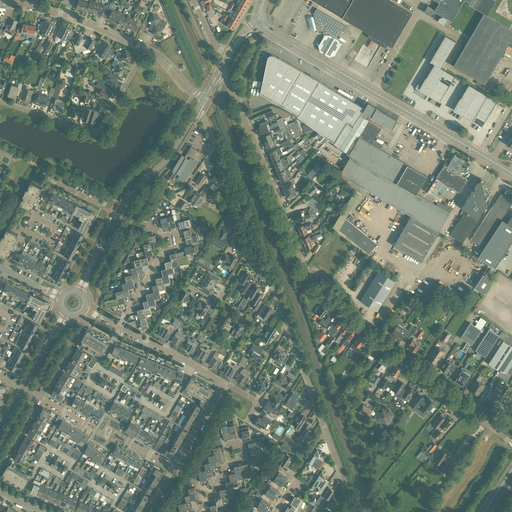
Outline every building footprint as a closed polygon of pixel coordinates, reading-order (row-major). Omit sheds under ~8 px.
[(90,2),(84,0),(81,10),(87,11),(90,1),(90,2)] [(311,0),(342,18),(392,47),(412,12),(391,0),(311,0)] [(434,0),(439,2),(434,11),(443,17),(439,18),(437,21),(444,25),(447,19),(452,21),(464,0),(469,3),(469,4),(484,13),(453,66),(477,80),(475,83),(486,90),(491,81),(487,79),(511,37),(511,29),(487,15),(496,0),(495,0),(434,0)] [(95,2),(90,1),(87,11),(87,10),(92,12),(95,2)] [(101,4),(95,2),(92,12),(97,14),(97,15),(101,4)] [(101,4),(97,15),(105,18),(107,12),(109,7),(105,6),(101,4)] [(239,4),(236,9),(242,13),(245,8),(239,4)] [(110,6),(109,7),(107,12),(105,18),(113,21),(118,11),(117,12),(113,10),(114,9),(113,9),(114,8),(110,6)] [(430,16),(434,9),(427,6),(424,12),(430,16)] [(242,13),(236,9),(233,8),(232,10),(235,11),(233,14),(239,18),(242,13)] [(327,32),(333,35),(336,30),(339,32),(340,30),(344,32),(346,29),(347,27),(317,9),(315,11),(313,14),(315,15),(319,32),(327,30),(327,32)] [(123,14),(118,11),(113,21),(113,22),(114,20),(118,23),(123,14)] [(127,16),(123,14),(118,23),(123,25),(127,16)] [(149,29),(153,31),(152,33),(159,36),(162,29),(161,29),(165,21),(159,19),(160,18),(153,14),(150,21),(152,22),(149,29)] [(230,20),(236,23),(239,18),(233,14),(231,17),(229,16),(227,18),(230,20)] [(132,19),(127,16),(123,25),(128,28),(132,19)] [(313,16),(308,18),(311,31),(317,30),(313,16)] [(4,25),(0,31),(0,35),(3,37),(5,32),(12,36),(15,29),(15,27),(18,22),(14,20),(14,19),(11,18),(10,21),(8,25),(7,25),(6,26),(4,25)] [(233,29),(236,23),(230,20),(227,18),(226,21),(223,25),(226,26),(227,25),(233,29)] [(137,21),(132,19),(128,28),(136,32),(138,26),(136,25),(137,21)] [(41,35),(43,36),(50,23),(45,20),(40,30),(43,32),(41,35)] [(46,37),(47,35),(50,36),(55,26),(50,23),(43,36),(46,37)] [(35,30),(35,26),(29,25),(28,32),(27,35),(27,36),(36,38),(37,31),(35,30)] [(59,42),(60,41),(67,27),(61,25),(55,37),(55,38),(55,39),(59,42)] [(60,41),(62,42),(64,43),(66,43),(67,40),(69,41),(74,33),(71,32),(72,30),(67,27),(60,41)] [(76,51),(78,52),(83,42),(81,41),(83,37),(82,36),(82,35),(81,35),(77,33),(75,37),(74,37),(73,39),(73,41),(72,42),(73,43),(76,51)] [(329,35),(324,36),(321,41),(318,46),(319,51),(328,57),(334,55),(337,51),(340,45),(339,40),(329,35)] [(456,41),(445,35),(442,41),(452,47),(456,41)] [(85,40),(83,42),(78,52),(90,49),(91,50),(91,48),(93,48),(94,46),(94,45),(96,41),(92,39),(92,38),(91,38),(90,38),(87,42),(85,40)] [(112,50),(110,49),(112,45),(105,42),(105,43),(102,41),(99,47),(97,50),(97,51),(101,53),(100,56),(104,58),(105,58),(107,59),(112,50)] [(442,41),(439,46),(449,52),(452,47),(442,41)] [(447,57),(449,52),(439,46),(436,51),(447,57)] [(133,58),(132,57),(134,54),(125,49),(122,54),(118,52),(114,58),(115,59),(112,65),(117,67),(114,72),(121,76),(122,75),(124,73),(123,73),(126,68),(123,67),(125,64),(121,62),(123,59),(129,63),(130,60),(131,60),(133,58)] [(447,57),(436,51),(433,55),(444,61),(447,57)] [(268,56),(268,57),(267,58),(260,93),(298,115),(297,116),(334,143),(347,122),(353,125),(363,108),(274,56),(273,55),(272,55),(271,55),(270,55),(269,56),(268,56)] [(444,61),(433,55),(430,61),(434,64),(440,67),(444,61)] [(434,64),(431,68),(441,75),(444,70),(440,67),(434,64)] [(439,79),(441,75),(431,68),(428,73),(439,79)] [(455,76),(444,70),(441,75),(452,81),(455,76)] [(116,85),(117,86),(117,85),(117,84),(119,81),(115,79),(117,76),(110,72),(107,77),(110,78),(108,82),(111,84),(110,85),(115,88),(116,85)] [(425,78),(436,84),(439,79),(428,73),(425,78)] [(439,79),(449,85),(452,81),(441,75),(439,79)] [(425,78),(423,82),(433,89),(436,84),(425,78)] [(446,90),(449,85),(439,79),(436,84),(446,90)] [(98,82),(97,83),(96,86),(99,88),(97,91),(97,92),(97,93),(98,94),(99,94),(108,100),(112,93),(104,89),(106,86),(98,82)] [(429,95),(433,89),(423,82),(419,89),(429,95)] [(18,86),(11,84),(8,94),(15,97),(16,95),(19,96),(23,84),(19,83),(18,86)] [(57,83),(54,93),(51,102),(54,103),(56,98),(60,86),(57,85),(57,83)] [(436,84),(433,89),(443,95),(446,90),(436,84)] [(468,84),(465,89),(475,94),(478,89),(468,84)] [(36,90),(33,89),(33,91),(28,89),(28,87),(25,86),(21,98),(24,99),(24,100),(26,101),(27,100),(30,101),(31,98),(34,99),(36,90)] [(439,101),(443,95),(433,89),(429,95),(439,101)] [(472,99),(475,94),(465,89),(463,93),(472,99)] [(484,100),(487,95),(478,89),(475,94),(472,99),(469,104),(466,108),(463,115),(472,121),(476,114),(479,109),(482,105),(484,100)] [(35,104),(45,107),(49,97),(44,95),(44,94),(39,93),(35,104)] [(460,98),(469,104),(472,99),(463,93),(460,98)] [(484,100),(494,106),(497,101),(487,95),(484,100)] [(56,98),(54,103),(52,109),(62,112),(65,101),(56,98)] [(457,103),(466,108),(469,104),(460,98),(457,103)] [(491,110),(494,106),(484,100),(482,105),(491,110)] [(78,105),(73,103),(71,103),(67,114),(69,115),(70,116),(72,116),(73,116),(75,116),(76,114),(78,114),(81,107),(78,107),(78,105)] [(397,120),(388,115),(371,105),(371,104),(368,103),(364,108),(354,125),(353,127),(347,123),(335,142),(334,144),(347,153),(347,154),(350,156),(340,174),(341,174),(338,179),(347,184),(349,180),(411,215),(394,245),(421,261),(428,249),(430,246),(449,213),(436,205),(422,197),(416,193),(426,175),(381,149),(383,145),(373,139),(383,123),(392,128),(397,120)] [(466,108),(457,103),(453,109),(463,115),(466,108)] [(86,120),(89,121),(92,109),(89,108),(90,106),(87,105),(82,119),(83,119),(83,120),(85,120),(86,120)] [(488,115),(491,110),(482,105),(479,109),(488,115)] [(98,111),(92,109),(89,121),(92,122),(92,123),(94,123),(95,123),(96,120),(97,115),(99,116),(104,107),(101,106),(100,106),(98,111)] [(479,109),(476,114),(485,120),(488,115),(479,109)] [(272,110),(267,113),(270,120),(275,117),(272,110)] [(482,126),(485,120),(476,114),(472,121),(482,126)] [(278,123),(279,126),(280,127),(285,125),(282,117),(277,120),(278,123)] [(274,127),(273,125),(269,127),(266,120),(259,123),(260,127),(259,127),(261,133),(273,128),(274,127)] [(291,139),(302,133),(297,120),(285,125),(287,128),(288,132),(288,133),(291,139)] [(274,139),(273,137),(271,131),(262,135),(265,142),(272,140),(274,139)] [(267,148),(274,145),(272,140),(265,142),(267,148)] [(174,171),(168,179),(175,184),(176,183),(184,187),(204,154),(191,146),(185,157),(182,155),(173,171),(174,171)] [(271,156),(282,152),(280,148),(269,152),(271,156)] [(273,161),(280,158),(279,156),(283,154),(282,152),(271,156),(273,161)] [(298,160),(299,161),(303,157),(302,156),(299,152),(293,157),(290,160),(290,161),(275,167),(277,171),(284,168),(283,167),(287,165),(289,164),(289,163),(291,161),(292,162),(297,159),(298,160)] [(290,161),(290,160),(293,157),(291,154),(287,157),(287,159),(284,160),(284,158),(273,163),(275,167),(290,161)] [(444,165),(436,177),(451,187),(459,192),(467,180),(466,179),(466,177),(463,177),(462,177),(462,175),(460,175),(459,174),(466,163),(455,155),(447,167),(444,165)] [(307,176),(311,179),(322,167),(317,163),(306,175),(307,176)] [(290,172),(288,168),(277,173),(279,177),(290,172)] [(298,173),(305,178),(307,176),(306,175),(300,170),(298,173)] [(290,172),(279,177),(281,181),(292,177),(291,175),(290,172)] [(195,182),(201,186),(207,177),(201,173),(195,182)] [(293,184),(294,184),(295,183),(294,182),(296,181),(294,177),(289,179),(289,180),(288,180),(289,183),(282,186),(283,186),(283,187),(283,189),(284,190),(284,191),(294,188),(293,184)] [(450,186),(446,184),(436,177),(428,190),(441,199),(450,186)] [(465,210),(449,235),(462,243),(484,210),(486,206),(482,203),(491,191),(482,185),(481,179),(478,183),(461,208),(465,210)] [(31,209),(35,201),(37,202),(38,201),(38,200),(39,199),(39,198),(39,197),(38,196),(42,188),(31,182),(20,204),(31,209)] [(312,195),(318,190),(318,189),(321,187),(318,184),(315,186),(313,184),(307,190),(312,195)] [(343,198),(349,190),(350,188),(346,185),(339,195),(343,198)] [(204,188),(200,194),(197,192),(194,196),(198,198),(197,199),(201,202),(202,199),(206,201),(211,193),(204,188)] [(298,191),(295,192),(294,188),(284,191),(285,193),(285,194),(285,196),(286,196),(287,197),(293,195),(294,197),(298,193),(298,191)] [(53,193),(48,202),(53,204),(58,196),(53,193)] [(511,201),(501,194),(471,239),(483,248),(511,203),(511,201)] [(57,209),(58,207),(62,198),(58,196),(53,204),(52,206),(57,209)] [(190,201),(198,206),(201,202),(197,199),(198,198),(194,196),(190,201)] [(304,216),(302,216),(300,211),(296,213),(297,214),(293,216),(295,222),(305,218),(306,221),(311,219),(321,203),(311,197),(306,204),(311,207),(308,211),(309,214),(304,216)] [(58,207),(63,209),(67,201),(62,198),(58,207)] [(182,200),(181,201),(178,206),(184,210),(188,204),(182,200)] [(72,203),(67,201),(63,209),(68,212),(72,203)] [(436,205),(449,213),(451,209),(441,203),(438,201),(436,205)] [(77,206),(72,203),(68,212),(73,214),(77,205),(77,206)] [(325,210),(330,212),(334,206),(329,204),(325,210)] [(90,212),(77,205),(73,214),(74,212),(80,216),(79,218),(83,220),(79,229),(86,232),(92,219),(93,219),(96,214),(91,211),(90,212)] [(172,213),(166,215),(169,227),(172,226),(173,227),(176,226),(175,221),(178,221),(177,219),(176,215),(175,209),(172,210),(172,213)] [(156,222),(157,221),(159,225),(162,225),(163,230),(166,229),(166,228),(169,227),(166,215),(160,216),(159,215),(155,216),(156,222)] [(502,219),(483,248),(500,259),(511,240),(511,215),(507,223),(502,219)] [(369,253),(376,243),(345,218),(337,227),(369,253)] [(187,226),(192,225),(190,219),(188,219),(178,222),(179,225),(179,229),(183,228),(187,226)] [(297,227),(299,232),(315,226),(317,225),(316,223),(312,224),(312,223),(308,225),(307,223),(297,227)] [(194,225),(192,225),(187,226),(188,229),(183,231),(184,234),(185,234),(186,237),(198,234),(196,227),(195,228),(194,225)] [(308,233),(307,231),(310,229),(310,230),(314,228),(315,228),(315,227),(315,226),(299,232),(301,236),(308,233)] [(219,234),(218,234),(215,239),(216,243),(219,245),(221,245),(223,247),(224,246),(228,241),(227,240),(226,239),(226,238),(226,237),(225,237),(229,231),(223,228),(219,234)] [(12,232),(8,229),(7,229),(0,243),(0,252),(7,256),(11,248),(13,249),(14,248),(14,247),(15,246),(15,245),(15,244),(14,243),(18,235),(12,232)] [(76,231),(73,236),(82,240),(84,235),(76,231)] [(313,237),(310,238),(309,236),(302,239),(304,243),(317,238),(322,236),(321,233),(312,237),(313,237)] [(200,240),(198,234),(186,237),(186,240),(187,243),(191,242),(192,245),(196,244),(199,244),(198,241),(200,240)] [(329,234),(322,245),(330,250),(336,238),(329,234)] [(155,238),(155,235),(148,236),(149,243),(150,243),(151,249),(152,249),(158,248),(157,244),(156,244),(155,238)] [(73,236),(71,241),(79,245),(82,240),(73,236)] [(318,240),(317,238),(304,243),(306,249),(313,247),(312,243),(318,240)] [(71,241),(68,245),(77,250),(79,245),(71,241)] [(147,257),(153,256),(152,249),(151,249),(150,243),(149,243),(143,244),(145,251),(147,257)] [(320,245),(317,243),(311,252),(314,254),(320,245)] [(184,247),(186,254),(197,251),(196,244),(192,245),(184,247)] [(68,245),(66,250),(74,254),(77,250),(68,245)] [(478,255),(478,256),(495,267),(495,266),(500,259),(483,248),(478,255)] [(72,259),(74,254),(66,250),(63,255),(72,259)] [(23,264),(27,256),(28,253),(23,251),(18,262),(23,264)] [(142,265),(149,263),(147,257),(145,251),(139,252),(140,258),(142,265)] [(184,256),(182,251),(179,252),(176,253),(179,266),(185,264),(185,265),(189,264),(186,255),(184,256)] [(28,267),(33,256),(28,253),(27,256),(23,264),(28,267)] [(171,261),(173,267),(179,266),(176,253),(173,254),(173,253),(169,254),(171,261)] [(236,261),(238,258),(232,254),(230,257),(229,256),(225,253),(221,260),(226,263),(226,264),(233,268),(235,264),(236,264),(237,262),(236,261)] [(32,269),(37,261),(38,258),(33,256),(28,267),(32,269)] [(57,262),(59,263),(68,267),(70,262),(60,257),(57,262)] [(137,273),(138,273),(144,271),(142,265),(140,258),(134,260),(136,266),(137,273)] [(37,272),(41,263),(43,260),(41,259),(39,262),(37,261),(32,269),(37,272)] [(211,264),(203,259),(201,263),(208,267),(211,264)] [(168,275),(175,273),(173,267),(171,261),(165,262),(166,269),(166,268),(168,275)] [(46,266),(41,263),(37,272),(42,274),(46,266)] [(59,263),(57,268),(65,272),(68,267),(59,263)] [(133,281),(139,279),(138,273),(137,273),(136,266),(129,268),(131,274),(133,281)] [(57,268),(55,273),(63,277),(65,272),(57,268)] [(164,283),(170,281),(168,275),(166,268),(166,269),(160,270),(162,276),(164,283)] [(377,311),(396,281),(382,272),(384,270),(380,268),(379,270),(360,301),(377,311)] [(63,277),(55,273),(51,271),(50,273),(51,274),(50,276),(60,282),(63,277)] [(249,280),(252,275),(251,274),(250,273),(247,271),(246,272),(244,271),(241,276),(240,277),(239,279),(239,280),(238,281),(243,284),(243,285),(242,285),(239,291),(245,294),(251,284),(249,283),(249,282),(248,281),(249,280)] [(220,279),(209,272),(200,287),(211,294),(214,290),(211,288),(215,281),(218,283),(220,279)] [(483,273),(474,287),(483,293),(492,279),(483,273)] [(128,289),(135,287),(133,281),(131,274),(125,276),(126,282),(128,289)] [(157,284),(159,291),(165,289),(164,283),(162,276),(155,278),(157,284)] [(124,297),(130,295),(128,289),(126,282),(120,284),(122,290),(124,297)] [(3,291),(8,294),(12,286),(7,283),(3,291)] [(154,299),(161,297),(159,291),(157,284),(151,286),(152,292),(153,292),(154,299)] [(250,296),(253,298),(254,298),(257,292),(258,292),(260,288),(259,287),(259,286),(257,285),(256,285),(255,285),(251,291),(248,289),(239,305),(244,307),(250,296)] [(17,288),(12,286),(8,294),(13,296),(17,288)] [(17,299),(22,290),(17,288),(13,296),(12,298),(16,301),(17,299)] [(191,306),(196,298),(191,295),(191,296),(188,295),(189,293),(183,289),(178,298),(184,302),(184,303),(186,304),(187,303),(191,306)] [(17,299),(22,301),(26,293),(22,290),(17,299)] [(122,290),(115,292),(117,298),(119,305),(125,303),(124,297),(122,290)] [(150,307),(156,305),(154,299),(153,292),(152,292),(146,294),(148,300),(150,307)] [(262,302),(259,301),(263,295),(261,294),(262,293),(260,292),(259,292),(258,292),(257,292),(254,298),(253,298),(251,302),(255,304),(253,307),(257,310),(262,302)] [(31,295),(26,293),(22,301),(27,304),(31,295)] [(45,302),(31,295),(27,304),(28,302),(35,305),(34,308),(38,310),(33,318),(40,322),(47,308),(48,309),(51,304),(45,301),(45,302)] [(105,303),(106,308),(119,305),(117,298),(101,302),(102,302),(102,304),(105,303)] [(143,308),(145,315),(151,313),(150,307),(148,300),(141,302),(143,308)] [(196,308),(198,309),(197,311),(198,312),(197,314),(197,315),(200,317),(202,317),(203,315),(204,316),(202,320),(206,322),(210,316),(211,315),(206,312),(210,305),(207,304),(203,301),(202,303),(199,302),(196,308)] [(273,309),(264,304),(258,314),(256,317),(265,322),(270,313),(271,314),(273,311),(272,310),(273,309)] [(328,310),(322,306),(321,308),(319,307),(318,307),(316,310),(316,311),(317,312),(316,313),(320,316),(318,318),(320,320),(328,310)] [(146,318),(145,315),(143,308),(137,310),(138,313),(139,319),(146,318)] [(400,313),(395,322),(397,324),(398,324),(400,321),(403,315),(400,313)] [(228,323),(231,318),(224,314),(217,324),(225,328),(229,330),(231,326),(228,323)] [(206,322),(202,329),(206,332),(214,319),(210,316),(206,322)] [(141,326),(142,329),(148,327),(146,318),(139,319),(138,320),(139,326),(141,326)] [(322,326),(321,328),(323,330),(328,323),(322,319),(319,323),(322,326)] [(344,323),(339,319),(337,321),(336,320),(331,327),(332,328),(329,332),(334,335),(344,323)] [(30,320),(28,325),(36,330),(39,325),(30,320)] [(398,324),(397,324),(391,334),(396,337),(402,327),(405,324),(400,321),(398,324)] [(164,323),(163,325),(162,327),(160,327),(159,330),(160,330),(158,334),(163,337),(164,337),(167,338),(173,329),(172,329),(174,326),(170,324),(169,325),(164,323)] [(467,342),(465,345),(468,347),(470,344),(471,345),(481,330),(470,323),(460,338),(467,342)] [(243,330),(242,330),(244,327),(238,324),(237,326),(235,326),(231,333),(232,334),(232,335),(234,336),(235,336),(236,337),(238,334),(240,335),(243,330)] [(345,324),(340,330),(342,332),(335,340),(338,342),(345,334),(350,327),(345,324)] [(36,330),(28,325),(26,325),(24,329),(25,330),(34,335),(36,330)] [(270,342),(273,339),(274,338),(276,334),(274,333),(274,332),(276,328),(271,325),(269,329),(267,329),(265,333),(265,334),(263,338),(265,344),(270,342)] [(407,330),(402,327),(396,337),(401,341),(406,333),(409,335),(414,327),(411,325),(407,330)] [(419,339),(424,333),(419,329),(419,330),(415,327),(412,331),(413,331),(412,332),(412,333),(414,335),(419,339)] [(34,335),(25,330),(24,329),(21,334),(31,339),(34,335)] [(83,340),(79,346),(84,348),(86,345),(85,345),(87,343),(97,349),(94,355),(100,358),(110,342),(107,340),(108,340),(104,338),(102,337),(98,335),(96,334),(97,334),(97,333),(93,332),(91,331),(91,330),(91,331),(91,330),(87,329),(81,339),(83,340)] [(345,337),(347,338),(342,344),(346,346),(350,341),(349,340),(355,332),(351,329),(345,337)] [(499,335),(489,329),(475,350),(485,356),(499,335)] [(179,347),(183,341),(185,339),(179,336),(181,334),(177,331),(172,341),(175,343),(174,344),(179,347)] [(327,335),(322,331),(317,337),(322,341),(327,335)] [(450,335),(445,331),(441,338),(446,341),(450,335)] [(31,339),(21,334),(20,334),(18,339),(20,340),(29,344),(31,339)] [(336,338),(333,336),(327,343),(330,345),(336,338)] [(358,350),(357,350),(359,348),(365,340),(359,336),(353,343),(356,345),(353,349),(357,352),(358,350)] [(29,344),(20,340),(18,339),(15,344),(26,349),(29,344)] [(192,353),(198,343),(195,340),(194,343),(188,340),(188,342),(184,349),(188,352),(189,351),(192,353)] [(511,346),(503,340),(488,363),(488,364),(498,370),(511,347),(511,346)] [(412,345),(409,348),(415,352),(419,346),(414,342),(412,341),(409,343),(412,345)] [(116,356),(120,348),(115,345),(113,350),(111,349),(107,355),(115,358),(116,356)] [(250,356),(260,362),(264,355),(260,353),(262,350),(254,345),(251,351),(253,352),(250,356)] [(205,360),(211,350),(207,348),(206,350),(201,347),(200,350),(196,356),(201,359),(205,360)] [(428,360),(434,364),(443,352),(437,347),(428,360)] [(16,348),(14,353),(22,357),(25,352),(16,348)] [(86,352),(78,348),(75,353),(83,357),(86,352)] [(120,348),(116,356),(115,358),(120,360),(120,359),(121,358),(125,350),(120,348)] [(511,348),(499,369),(506,373),(511,364),(511,348)] [(126,360),(129,351),(125,350),(121,358),(120,359),(125,362),(126,360)] [(275,364),(281,368),(287,359),(284,357),(285,355),(280,353),(281,352),(277,350),(275,354),(276,354),(273,358),(277,361),(275,364)] [(134,353),(129,351),(126,360),(129,361),(128,363),(129,364),(131,362),(134,353)] [(14,353),(12,352),(9,356),(11,357),(20,362),(22,357),(14,353)] [(219,365),(220,366),(223,363),(221,362),(223,360),(217,357),(219,355),(215,352),(209,363),(212,365),(212,366),(217,369),(219,365)] [(73,357),(81,362),(83,357),(75,353),(73,357)] [(134,353),(131,362),(135,364),(139,355),(134,353)] [(376,371),(378,368),(387,357),(385,356),(383,354),(383,355),(383,354),(378,360),(379,362),(373,369),(370,372),(373,375),(376,371)] [(142,367),(146,358),(141,356),(137,365),(135,369),(140,371),(142,367)] [(17,366),(20,362),(11,357),(9,362),(17,366)] [(70,361),(78,366),(81,362),(73,357),(70,361)] [(387,357),(378,368),(382,371),(390,361),(390,360),(389,358),(388,359),(387,357)] [(146,358),(142,367),(140,371),(144,373),(147,369),(150,360),(146,358)] [(152,371),(155,362),(150,360),(147,369),(152,371)] [(453,371),(456,365),(450,361),(449,361),(448,362),(446,360),(440,369),(447,373),(449,369),(450,369),(453,371)] [(17,366),(9,362),(7,361),(5,366),(15,371),(17,366)] [(78,366),(70,361),(68,366),(78,372),(80,367),(78,366)] [(160,364),(155,362),(152,371),(150,373),(155,375),(156,372),(160,364)] [(232,377),(238,366),(235,364),(233,366),(228,363),(227,365),(225,365),(224,368),(225,368),(223,372),(228,375),(229,375),(232,377)] [(160,364),(156,372),(155,375),(160,377),(161,374),(165,366),(160,364)] [(401,373),(399,372),(401,369),(395,365),(388,377),(395,381),(401,373)] [(68,366),(65,370),(73,375),(75,376),(78,372),(68,366)] [(166,376),(169,368),(165,366),(161,374),(160,377),(165,379),(166,376)] [(466,370),(462,367),(458,374),(459,374),(455,381),(463,386),(470,376),(464,372),(466,370)] [(169,368),(166,376),(165,379),(169,380),(171,378),(174,370),(169,368)] [(174,370),(171,378),(175,380),(179,372),(174,370)] [(247,381),(248,382),(250,379),(249,378),(250,376),(245,373),(246,372),(242,370),(236,379),(240,381),(239,382),(245,385),(247,381)] [(73,378),(64,372),(61,377),(71,382),(73,378)] [(184,374),(179,372),(175,380),(174,383),(179,385),(180,382),(184,374)] [(283,384),(283,385),(288,389),(294,380),(288,377),(287,378),(281,374),(277,380),(283,384)] [(371,381),(376,385),(380,378),(375,375),(371,381)] [(482,391),(484,388),(483,386),(484,385),(480,382),(483,377),(479,375),(473,384),(473,385),(472,387),(472,386),(469,390),(477,395),(480,391),(482,391)] [(71,382),(61,377),(59,381),(68,387),(71,382)] [(195,379),(191,377),(185,388),(201,398),(200,400),(201,401),(200,404),(202,405),(205,400),(207,401),(214,389),(207,387),(207,388),(205,387),(206,385),(202,383),(203,383),(194,379),(195,379)] [(265,388),(268,390),(272,383),(266,379),(265,380),(263,382),(261,381),(260,381),(256,387),(254,389),(255,392),(257,393),(258,393),(261,394),(262,394),(265,388)] [(401,395),(404,391),(401,389),(405,384),(399,380),(393,390),(395,392),(394,394),(399,398),(401,395)] [(68,387),(59,381),(56,386),(64,390),(66,391),(69,387),(68,387)] [(54,390),(61,394),(64,390),(56,386),(54,390)] [(404,391),(401,395),(402,396),(401,398),(408,402),(412,397),(411,396),(412,394),(411,393),(413,389),(409,386),(407,389),(406,388),(404,391)] [(496,386),(493,391),(492,390),(485,400),(491,404),(492,402),(494,404),(495,401),(496,402),(498,400),(497,399),(499,395),(496,393),(499,388),(496,386)] [(64,396),(61,394),(54,390),(51,395),(58,399),(58,400),(61,402),(64,396)] [(296,403),(295,402),(299,396),(293,392),(284,405),(292,410),(296,403)] [(417,411),(420,408),(427,414),(435,403),(428,397),(425,401),(423,399),(424,398),(418,394),(410,405),(417,411)] [(76,407),(80,399),(81,397),(77,395),(70,406),(72,407),(73,406),(75,407),(76,407)] [(264,407),(274,414),(278,407),(277,406),(280,401),(275,398),(273,401),(273,402),(272,403),(268,401),(267,402),(266,401),(264,406),(264,407)] [(76,407),(75,407),(75,408),(74,409),(77,410),(77,408),(80,410),(85,402),(80,399),(76,407)] [(85,402),(80,410),(79,411),(81,412),(82,411),(84,412),(83,414),(84,414),(91,402),(86,399),(85,402)] [(108,410),(108,411),(110,411),(111,410),(113,412),(113,413),(112,413),(113,413),(118,404),(120,401),(115,399),(108,410)] [(120,401),(118,404),(113,413),(115,414),(115,413),(118,414),(117,416),(117,415),(117,416),(124,404),(120,401)] [(201,407),(191,401),(189,406),(199,412),(201,407)] [(94,407),(95,405),(91,402),(84,414),(85,415),(86,414),(89,415),(88,416),(88,417),(94,407)] [(124,404),(117,416),(119,417),(120,415),(122,417),(127,409),(129,406),(124,404)] [(95,405),(94,407),(88,417),(90,417),(90,416),(93,418),(98,410),(99,408),(95,405)] [(122,417),(121,418),(123,419),(124,418),(127,420),(133,409),(129,406),(127,409),(122,417)] [(186,410),(188,412),(196,416),(199,412),(189,406),(188,406),(186,410)] [(41,412),(48,417),(51,418),(54,413),(51,411),(51,412),(43,408),(41,412)] [(382,409),(379,413),(378,412),(373,418),(387,427),(395,414),(389,410),(388,412),(382,409)] [(98,410),(93,418),(92,419),(94,420),(95,419),(98,420),(100,421),(101,418),(100,417),(103,412),(98,410)] [(196,416),(188,412),(186,410),(183,415),(186,416),(193,421),(196,416)] [(46,421),(48,417),(41,412),(38,417),(46,421)] [(298,432),(305,421),(303,419),(306,415),(302,412),(300,415),(298,413),(291,423),(297,427),(296,430),(298,432)] [(441,431),(443,428),(445,430),(452,421),(447,417),(446,418),(445,417),(444,418),(440,415),(432,425),(437,429),(432,435),(438,439),(443,433),(441,431)] [(183,420),(191,425),(193,421),(186,416),(183,420)] [(263,416),(261,419),(258,417),(255,423),(256,423),(255,425),(260,428),(261,426),(264,428),(268,423),(270,424),(272,421),(265,417),(263,416)] [(48,423),(46,421),(38,417),(35,421),(46,427),(48,423)] [(62,431),(67,423),(62,420),(57,428),(62,431)] [(191,425),(183,420),(180,425),(188,430),(191,425)] [(43,431),(46,427),(35,421),(33,425),(43,431)] [(130,433),(135,425),(137,422),(135,421),(133,424),(130,422),(129,425),(127,424),(126,427),(127,428),(125,431),(127,432),(128,431),(130,432),(130,433)] [(218,430),(219,433),(220,435),(223,434),(224,439),(227,438),(230,437),(227,424),(221,426),(219,421),(217,425),(218,430)] [(67,423),(62,431),(61,433),(65,436),(66,433),(71,426),(67,423)] [(234,423),(227,424),(230,437),(233,436),(233,437),(237,436),(236,431),(239,430),(237,424),(234,424),(234,423)] [(307,438),(312,431),(309,430),(307,430),(307,429),(308,429),(310,426),(305,423),(299,432),(301,433),(299,437),(302,439),(302,440),(305,442),(308,439),(307,438)] [(33,425),(30,430),(41,436),(43,431),(33,425)] [(135,435),(139,427),(135,425),(130,433),(130,432),(129,434),(131,435),(132,434),(135,435)] [(71,426),(66,433),(65,436),(69,438),(71,436),(75,428),(71,426)] [(251,439),(249,429),(248,426),(241,428),(242,431),(243,437),(243,438),(244,441),(247,440),(251,439)] [(139,427),(135,435),(134,436),(136,437),(136,436),(139,438),(144,430),(139,427)] [(177,431),(184,436),(187,431),(179,427),(177,431)] [(75,428),(71,436),(69,438),(74,441),(75,438),(80,431),(75,428)] [(38,440),(41,436),(30,430),(27,434),(38,440)] [(144,430),(139,438),(138,439),(140,440),(141,439),(143,440),(144,440),(148,432),(144,430)] [(147,444),(153,435),(154,432),(150,430),(148,432),(144,440),(143,440),(143,441),(142,441),(142,442),(144,443),(145,441),(148,443),(147,444)] [(172,435),(182,440),(184,436),(177,431),(175,430),(172,435)] [(219,433),(218,430),(214,431),(214,433),(212,433),(213,435),(215,444),(222,443),(220,435),(219,433)] [(80,431),(75,438),(74,441),(78,444),(78,443),(84,433),(80,431)] [(154,432),(153,435),(147,444),(149,445),(150,444),(153,446),(159,435),(154,432)] [(83,446),(84,444),(86,441),(87,442),(89,439),(88,438),(89,436),(84,433),(78,443),(83,446)] [(170,439),(179,445),(182,440),(172,435),(170,439)] [(24,441),(31,445),(34,441),(26,436),(24,441)] [(249,446),(250,449),(263,446),(261,440),(259,440),(259,437),(252,439),(253,442),(248,443),(249,446)] [(167,444),(177,449),(179,445),(170,439),(167,444)] [(21,445),(29,450),(30,447),(33,449),(34,447),(31,445),(24,441),(21,445)] [(291,445),(301,451),(303,448),(293,441),(292,443),(291,445)] [(165,448),(174,454),(177,449),(167,444),(165,448)] [(19,450),(26,454),(29,450),(21,445),(19,450)] [(88,445),(83,453),(88,456),(92,448),(88,445)] [(114,449),(113,449),(109,455),(115,458),(121,448),(117,445),(114,449)] [(216,461),(217,464),(223,463),(222,456),(221,456),(219,450),(220,450),(219,446),(209,449),(211,455),(214,454),(216,461)] [(263,446),(250,449),(251,452),(250,453),(251,456),(256,455),(257,457),(259,457),(261,457),(263,456),(263,453),(264,453),(263,446)] [(92,448),(88,456),(86,459),(90,462),(91,461),(97,451),(92,448)] [(120,461),(126,451),(121,448),(115,458),(120,461)] [(167,456),(171,458),(174,454),(165,448),(164,448),(161,454),(167,457),(167,456)] [(26,454),(19,450),(16,454),(24,458),(26,454)] [(318,466),(322,460),(318,457),(319,456),(318,450),(309,463),(312,464),(313,468),(316,470),(317,468),(320,469),(321,468),(318,466)] [(434,462),(439,465),(437,469),(443,473),(449,464),(444,460),(448,454),(441,450),(434,460),(435,461),(434,462)] [(101,453),(97,451),(91,461),(95,464),(101,453)] [(124,463),(130,453),(126,451),(120,461),(124,463)] [(418,458),(423,462),(429,455),(424,451),(418,458)] [(70,457),(73,459),(77,461),(80,455),(76,453),(73,452),(70,457)] [(106,456),(101,453),(95,464),(100,466),(106,456)] [(130,464),(134,456),(130,453),(124,463),(129,466),(130,464)] [(285,466),(285,465),(287,467),(293,458),(286,454),(284,453),(281,458),(280,459),(278,458),(274,464),(282,469),(284,466),(285,466)] [(13,459),(21,463),(24,458),(16,454),(13,459)] [(214,468),(218,467),(217,464),(216,461),(214,454),(211,455),(208,456),(209,462),(211,468),(214,467),(214,468)] [(134,456),(130,464),(134,466),(139,458),(134,456)] [(259,457),(257,457),(249,459),(250,466),(263,463),(261,457),(259,457)] [(139,469),(144,461),(139,458),(134,466),(139,469)] [(20,486),(19,487),(23,489),(31,476),(25,473),(24,475),(13,469),(14,466),(15,466),(16,463),(12,461),(9,466),(7,465),(2,475),(4,476),(3,478),(7,480),(8,478),(9,479),(8,481),(12,483),(13,481),(15,482),(14,484),(18,486),(19,485),(20,486)] [(209,462),(203,464),(204,470),(205,470),(206,476),(209,475),(209,476),(213,475),(211,468),(209,462)] [(243,465),(240,465),(243,478),(250,476),(249,475),(252,474),(251,467),(248,468),(247,463),(243,464),(243,465)] [(160,468),(154,465),(151,470),(161,476),(164,472),(160,469),(160,468)] [(243,478),(240,465),(237,466),(237,465),(234,466),(235,473),(237,479),(243,478)] [(279,469),(275,475),(285,482),(288,477),(284,475),(286,473),(279,469)] [(151,470),(148,475),(151,476),(158,481),(161,476),(151,470)] [(198,471),(200,481),(207,480),(206,476),(205,470),(204,470),(198,471)] [(311,488),(317,485),(318,485),(320,489),(321,489),(322,491),(320,495),(329,481),(325,478),(324,476),(322,472),(322,471),(314,483),(311,488)] [(237,479),(235,473),(229,474),(230,477),(231,480),(232,487),(239,486),(237,479)] [(270,477),(268,480),(271,482),(277,486),(279,484),(282,486),(285,482),(275,475),(273,479),(270,477)] [(158,481),(151,476),(148,481),(156,485),(158,481)] [(88,482),(84,479),(81,483),(80,486),(84,489),(88,482)] [(156,485),(148,481),(146,479),(143,484),(153,489),(156,485)] [(36,495),(36,494),(39,485),(40,485),(41,482),(34,480),(30,488),(32,489),(31,492),(34,493),(34,494),(36,495)] [(232,487),(231,480),(224,482),(225,485),(226,488),(227,495),(228,495),(234,493),(232,487)] [(276,489),(277,486),(271,482),(268,480),(267,483),(269,485),(266,489),(276,495),(279,491),(276,489)] [(143,484),(141,488),(150,494),(153,489),(143,484)] [(40,497),(41,496),(44,487),(40,485),(39,485),(36,494),(39,495),(38,496),(40,497)] [(45,499),(45,498),(49,489),(44,487),(41,496),(43,497),(43,498),(45,499)] [(194,501),(198,500),(194,487),(188,488),(189,495),(191,501),(194,500),(194,501)] [(329,499),(330,500),(332,497),(334,494),(333,493),(334,493),(334,492),(333,490),(332,490),(332,489),(329,487),(323,496),(327,498),(326,499),(328,500),(329,499)] [(228,495),(227,495),(226,488),(219,490),(220,493),(221,493),(221,496),(223,503),(229,501),(228,495)] [(50,501),(50,500),(54,491),(49,489),(45,498),(48,499),(48,500),(50,501)] [(266,489),(262,495),(269,500),(270,497),(273,499),(275,498),(276,495),(266,489)] [(147,500),(149,496),(139,490),(136,494),(137,495),(147,500)] [(55,503),(54,503),(55,502),(58,493),(54,491),(50,500),(53,501),(52,502),(54,503),(55,503)] [(59,505),(60,504),(59,503),(63,495),(58,493),(55,502),(58,503),(57,504),(59,505)] [(261,497),(258,502),(268,508),(271,504),(268,502),(269,500),(262,495),(260,493),(258,496),(261,497)] [(64,507),(64,506),(64,505),(68,497),(63,495),(59,503),(60,504),(62,505),(62,506),(64,507)] [(134,499),(136,500),(144,505),(147,500),(137,495),(134,499)] [(189,508),(193,508),(191,501),(189,495),(183,496),(184,503),(185,502),(186,508),(189,508)] [(218,511),(224,509),(223,503),(221,496),(214,498),(215,501),(216,501),(217,504),(216,504),(218,511)] [(291,502),(299,507),(301,508),(304,499),(298,496),(297,498),(294,496),(291,502)] [(69,507),(72,499),(68,497),(64,505),(64,506),(67,507),(66,508),(68,509),(69,509),(68,509),(69,507)] [(73,511),(78,499),(74,497),(72,499),(69,507),(72,509),(71,510),(73,511)] [(330,511),(334,511),(336,510),(334,508),(337,503),(337,501),(337,500),(336,499),(335,499),(332,497),(330,500),(327,505),(332,509),(330,511)] [(134,505),(141,509),(144,505),(136,500),(134,505)] [(80,511),(84,504),(79,502),(76,510),(79,511),(78,511),(80,511)] [(185,502),(184,503),(178,504),(180,510),(180,511),(187,511),(186,508),(185,502)] [(261,511),(262,511),(264,511),(265,511),(268,508),(258,502),(256,505),(252,503),(250,506),(254,508),(259,511),(261,511)] [(284,511),(297,511),(298,511),(300,511),(302,509),(301,508),(299,507),(291,502),(290,502),(293,504),(290,508),(288,506),(285,511),(284,511)] [(129,508),(136,511),(139,511),(141,509),(134,505),(131,503),(129,508)]
